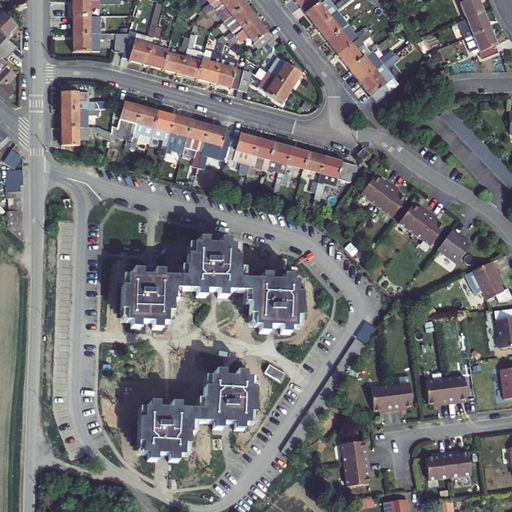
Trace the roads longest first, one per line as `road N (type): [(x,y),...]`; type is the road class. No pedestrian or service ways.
road 1 (residential): [(60,175),(79,201),(74,397),(87,445),(148,491),(202,510),(221,506),(263,459),(360,315),(359,302),(306,243),(71,176)]
road 2 (residential): [(28,511),(36,168)]
road 3 (residential): [(36,73),(106,75),(330,133)]
road 4 (residential): [(330,133),(381,139),(511,233)]
road 5 (residential): [(330,133),(329,83),(265,0)]
road 6 (residential): [(402,473),(408,437),(511,423)]
